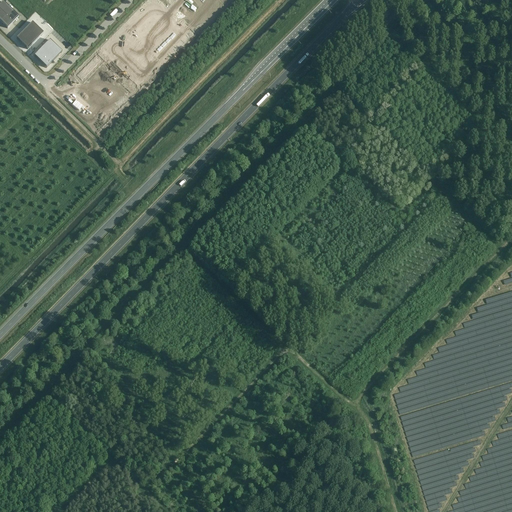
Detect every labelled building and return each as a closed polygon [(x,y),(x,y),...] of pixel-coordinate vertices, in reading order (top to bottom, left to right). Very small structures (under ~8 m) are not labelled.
[(17,0),(29,11),(36,4),(31,0),(17,0)] [(147,0),(95,54),(74,76),(81,83),(102,61),(136,95),(194,35),(160,2),(157,0),(147,0)] [(3,2),(0,5),(0,21),(7,28),(19,17),(3,2)] [(32,23),(16,39),(27,50),(43,33),(32,23)] [(49,40),(34,56),(46,68),(61,52),(49,40)]
